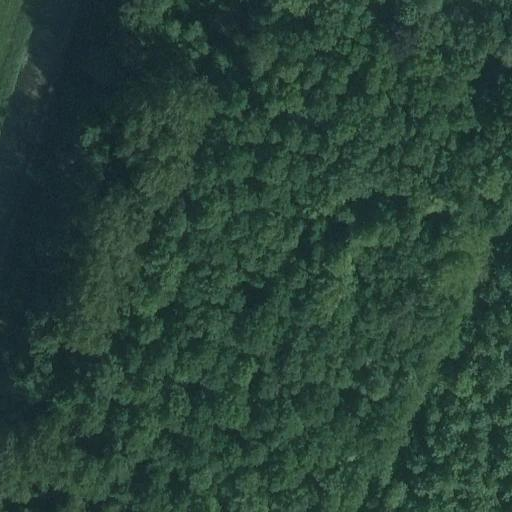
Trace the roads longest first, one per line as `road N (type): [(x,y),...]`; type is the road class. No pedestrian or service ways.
road 1 (track): [(29,454),(164,0)]
road 2 (track): [(0,335),(100,0)]
road 3 (track): [(11,511),(29,454),(143,511)]
